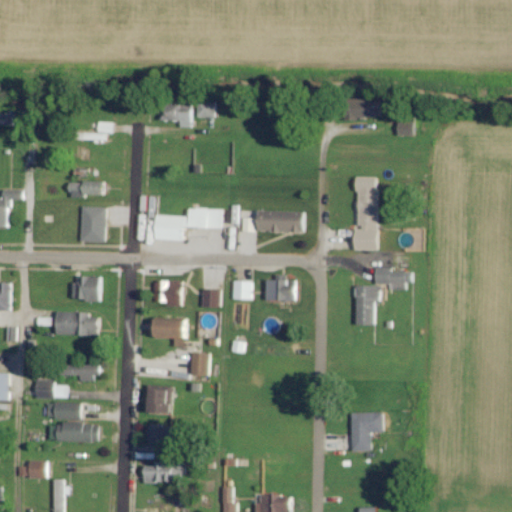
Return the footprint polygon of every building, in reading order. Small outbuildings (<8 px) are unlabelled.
[(376,97),(353,97),(354,116),(377,115),(376,97)] [(216,116),(217,100),(199,99),(198,115),(216,116)] [(182,119),(182,125),(192,126),(193,103),(163,102),(163,118),(182,119)] [(84,131),(83,138),(108,139),(108,131),(115,132),(115,121),(100,120),(100,132),(84,131)] [(416,120),(400,120),(400,133),(415,134),(416,120)] [(379,249),(380,176),(360,175),(359,226),(357,226),(357,248),(379,249)] [(105,195),(106,181),(72,181),(72,194),(105,195)] [(0,196),(0,225),(10,226),(10,198),(24,199),(25,189),(5,189),(5,197),(0,196)] [(108,206),(84,205),(83,240),(107,241),(108,206)] [(223,207),(191,206),(191,214),(158,213),(158,238),(186,239),(186,226),(223,227),(223,207)] [(306,210),(260,209),(260,229),(306,230),(306,210)] [(378,268),(377,281),(414,282),(414,269),(378,268)] [(268,299),(297,299),(297,279),(288,279),(288,274),(277,273),(277,278),(268,278),(268,299)] [(75,276),(74,298),(102,299),(103,277),(75,276)] [(184,280),(156,279),(156,302),(184,303),(184,280)] [(254,280),(236,279),(236,298),(254,298),(254,280)] [(0,308),(13,309),(14,282),(0,281),(0,308)] [(377,323),(377,299),(382,299),(382,284),(358,284),(358,323),(377,323)] [(222,306),(223,288),(205,287),(204,306),(222,306)] [(58,333),(101,334),(101,316),(91,316),(91,311),(59,310),(58,333)] [(189,319),(159,318),(158,336),(177,336),(176,345),(188,345),(189,319)] [(234,349),(245,350),(246,340),(236,339),(234,349)] [(210,374),(211,352),(194,351),(193,373),(210,374)] [(102,363),(67,363),(67,373),(83,374),(83,377),(102,378),(102,363)] [(0,398),(10,399),(11,372),(0,371),(0,398)] [(39,378),(38,396),(70,397),(70,384),(57,384),(57,379),(39,378)] [(152,410),(174,411),(175,385),(153,384),(152,410)] [(49,417),(83,418),(83,402),(49,401),(49,417)] [(386,431),(385,410),(353,411),(354,449),(374,449),(373,431),(386,431)] [(52,422),(52,440),(101,440),(101,423),(52,422)] [(148,423),(148,441),(168,442),(169,423),(148,423)] [(49,458),(31,459),(31,464),(21,465),(21,477),(49,476),(49,458)] [(146,480),(185,480),(185,461),(156,461),(156,464),(146,464),(146,480)] [(55,511),(65,511),(66,478),(57,478),(55,511)] [(224,511),(238,511),(238,502),(235,502),(235,486),(225,485),(224,511)] [(293,511),(294,493),(263,493),(263,501),(258,501),(257,511),(293,511)]
